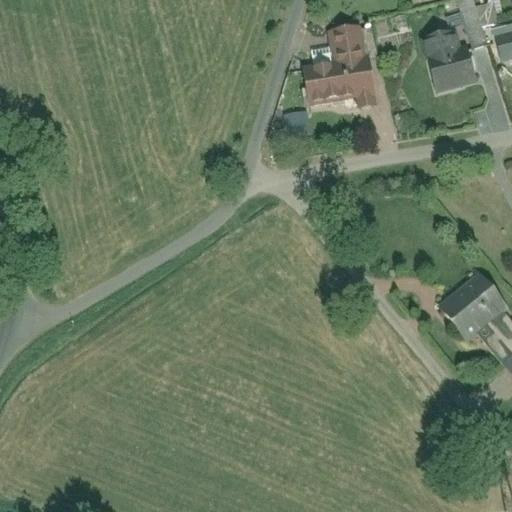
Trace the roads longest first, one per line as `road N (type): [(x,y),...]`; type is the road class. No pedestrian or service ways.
road 1 (residential): [(287,189),(511,465)]
road 2 (residential): [(254,186),(182,250),(26,333)]
road 3 (residential): [(511,133),(287,189)]
road 4 (residential): [(302,0),(254,186)]
